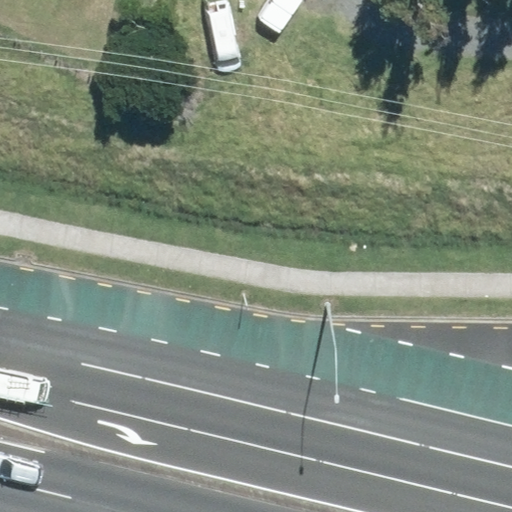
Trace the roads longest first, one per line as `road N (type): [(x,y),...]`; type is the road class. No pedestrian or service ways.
road 1 (secondary): [(106,369),(511,464)]
road 2 (secondary): [(106,369),(511,353)]
road 3 (secondary): [(137,511),(0,477)]
